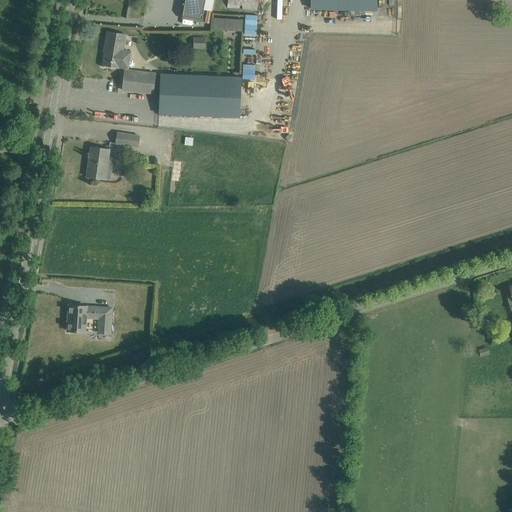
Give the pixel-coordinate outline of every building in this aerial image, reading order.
[(185,0),(182,18),(202,22),(204,10),(205,0),(185,0)] [(257,11),(258,0),(228,0),(227,8),(257,11)] [(376,11),(376,0),(310,0),(311,9),(376,11)] [(214,18),(213,30),(242,31),(243,20),(214,18)] [(245,23),(244,53),(256,53),(257,23),(245,23)] [(126,35),(108,32),(105,48),(106,48),(103,65),(119,68),(119,67),(129,69),(132,51),(123,49),(126,35)] [(205,49),(206,37),(194,37),(193,49),(205,49)] [(243,64),(242,79),(254,79),(255,65),(243,64)] [(153,93),(155,73),(125,70),(122,90),(153,93)] [(241,77),(161,73),(159,113),(239,117),(241,77)] [(139,136),(117,133),(115,144),(137,147),(139,136)] [(87,176),(87,177),(97,178),(104,179),(110,180),(113,164),(107,163),(108,157),(109,149),(101,148),(91,147),(89,165),(90,165),(89,176),(87,176)] [(110,333),(112,308),(71,305),(69,322),(68,322),(67,331),(85,332),(86,318),(99,318),(98,333),(110,333)] [(489,354),(488,347),(479,349),(480,356),(489,354)]
